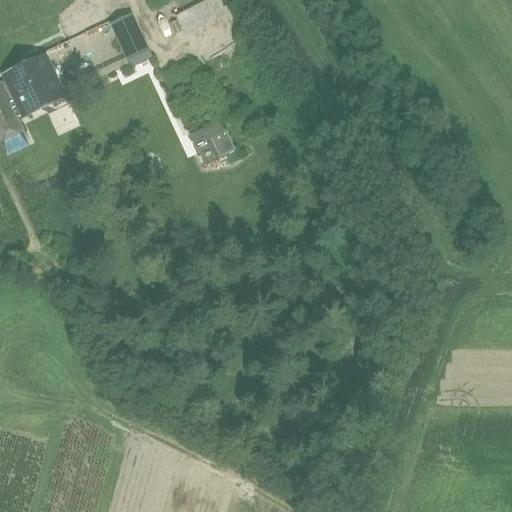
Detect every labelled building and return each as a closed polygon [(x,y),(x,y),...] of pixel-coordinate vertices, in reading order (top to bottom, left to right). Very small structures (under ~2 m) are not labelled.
[(221,0),(202,0),(173,15),(183,35),(228,12),(221,0)] [(148,50),(150,50),(133,13),(110,24),(131,68),(152,58),(148,50)] [(2,84),(0,82),(0,81),(0,141),(23,131),(17,118),(20,117),(21,120),(66,98),(46,54),(3,74),(0,75),(0,76),(3,83),(2,84)] [(80,109),(61,115),(69,142),(87,136),(80,109)] [(18,160),(37,148),(27,133),(8,145),(18,160)] [(230,163),(243,158),(238,147),(226,152),(230,163)]
